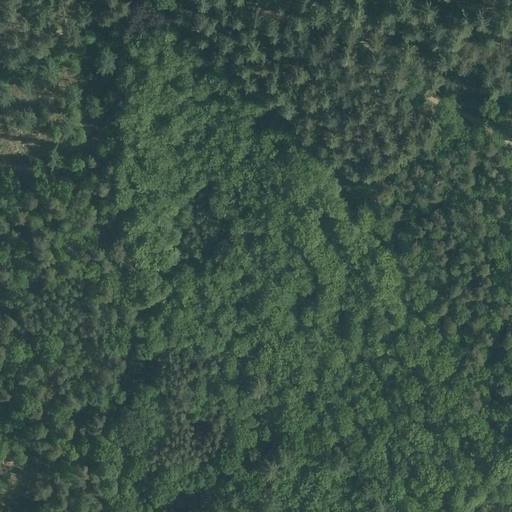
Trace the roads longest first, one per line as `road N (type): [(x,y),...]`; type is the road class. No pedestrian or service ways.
road 1 (track): [(317,0),(432,97),(511,144)]
road 2 (track): [(408,511),(511,431)]
road 3 (track): [(110,0),(61,29),(0,49)]
